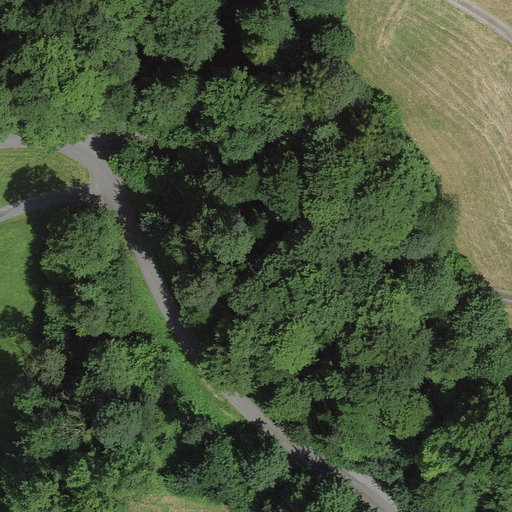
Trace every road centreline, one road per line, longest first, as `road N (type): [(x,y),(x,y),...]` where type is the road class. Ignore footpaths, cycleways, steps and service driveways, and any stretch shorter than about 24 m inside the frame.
road 1 (track): [(76,148),(102,130),(138,128),(373,256),(438,283),(511,299)]
road 2 (track): [(0,217),(118,198)]
